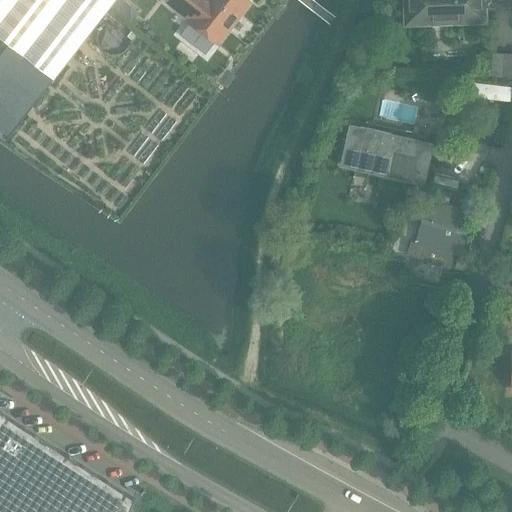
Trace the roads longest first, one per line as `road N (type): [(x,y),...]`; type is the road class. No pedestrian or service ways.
road 1 (secondary): [(379,511),(208,424),(0,284)]
road 2 (residential): [(511,464),(441,417),(511,164)]
road 3 (secondary): [(0,359),(247,511)]
